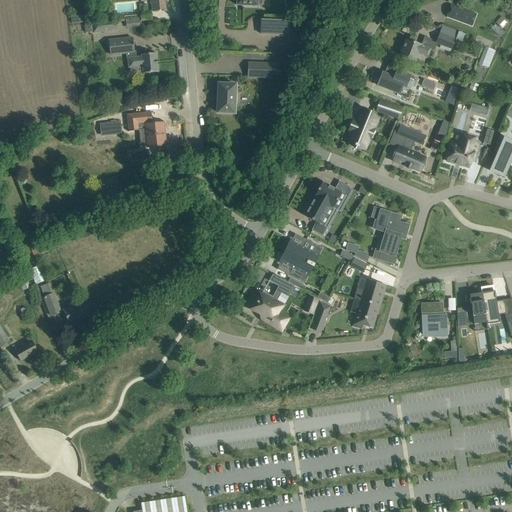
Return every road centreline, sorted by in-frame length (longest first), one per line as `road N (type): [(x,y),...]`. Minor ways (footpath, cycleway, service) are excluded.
road 1 (residential): [(407,277),(377,344),(297,350),(237,342),(196,316)]
road 2 (unclassified): [(260,232),(220,210),(201,174),(183,0)]
road 3 (unclassified): [(0,404),(185,297)]
road 4 (unclassified): [(306,147),(393,0)]
road 5 (residential): [(306,147),(428,200)]
